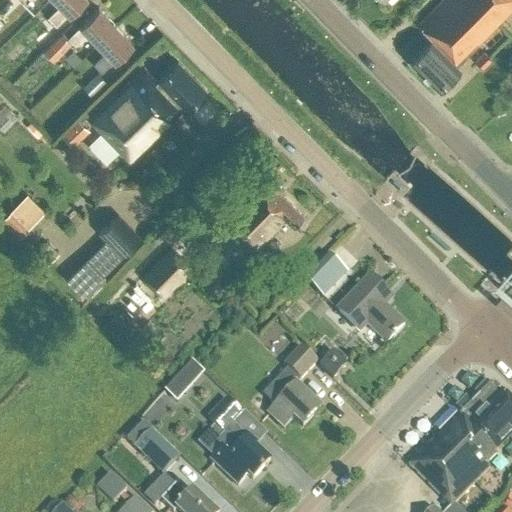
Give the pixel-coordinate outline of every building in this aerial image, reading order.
[(54,0),(59,4),(46,17),(54,25),(67,13),(68,13),(81,0),(54,0)] [(432,38),(409,61),(438,89),(459,68),(457,65),(511,7),(511,0),(441,0),(418,24),(432,38)] [(114,24),(97,7),(79,25),(67,37),(71,41),(75,46),(87,34),(96,42),(114,24)] [(114,24),(96,42),(105,51),(92,63),(100,72),(113,59),(113,60),(132,42),(114,24)] [(71,41),(67,37),(61,31),(42,49),(52,59),(71,41)] [(482,67),(491,59),(483,50),(474,59),(482,67)] [(427,83),(400,54),(385,67),(412,97),(427,83)] [(61,65),(68,77),(79,70),(72,58),(61,65)] [(204,89),(177,61),(156,81),(143,67),(90,119),(130,160),(163,129),(160,126),(179,107),(182,110),(204,89)] [(91,95),(106,81),(97,71),(82,86),(91,95)] [(77,117),(61,133),(72,145),(89,129),(77,117)] [(285,183),(270,168),(253,185),(252,184),(223,214),(256,247),(285,218),(293,226),(303,216),(277,191),(285,183)] [(14,205),(0,219),(0,220),(17,237),(31,222),(14,205)] [(80,293),(135,239),(111,215),(95,230),(104,239),(65,277),(80,293)] [(140,275),(143,278),(142,278),(160,295),(161,295),(164,297),(193,267),(190,264),(191,264),(173,246),(172,247),(170,245),(140,275)] [(321,266),(305,282),(322,299),(338,283),(345,275),(328,259),(321,266)] [(370,280),(368,282),(337,314),(359,335),(366,327),(386,347),(405,327),(387,309),(393,302),(370,280)] [(295,304),(289,310),(298,319),(304,312),(295,304)] [(130,326),(115,311),(102,324),(118,339),(130,326)] [(316,365),(315,365),(299,350),(282,367),(287,372),(262,398),(273,409),(266,416),(282,431),(292,421),(301,430),(319,412),(294,388),(316,365)] [(333,356),(319,370),(332,383),(346,369),(333,356)] [(451,423),(407,468),(450,510),(489,471),(486,468),(495,458),(493,457),(508,441),(511,444),(511,409),(498,396),(498,397),(489,388),(458,419),(457,417),(451,423)] [(251,483),(269,465),(254,451),(255,449),(247,441),(246,442),(232,429),(241,420),(224,404),(207,423),(223,438),(215,447),(220,452),(210,463),(236,488),(246,478),(251,483)] [(142,425),(125,443),(134,451),(151,433),(142,425)] [(175,456),(151,433),(134,451),(157,474),(175,456)] [(127,486),(136,477),(107,447),(98,455),(127,486)] [(144,511),(134,502),(131,505),(123,496),(126,493),(110,477),(96,492),(112,508),(119,501),(127,509),(124,511),(144,511)] [(75,511),(87,511),(96,502),(78,486),(64,502),(75,511)] [(211,511),(192,493),(186,500),(174,489),(160,504),(168,511),(211,511)]
